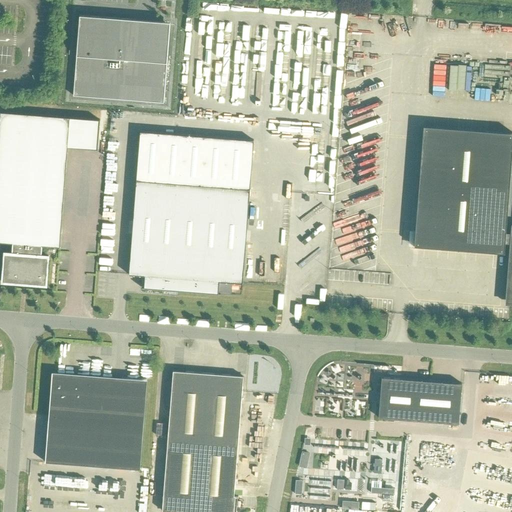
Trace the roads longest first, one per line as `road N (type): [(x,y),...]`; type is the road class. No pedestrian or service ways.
road 1 (unknown): [(283,339),(295,162),(288,150),(141,127),(127,134),(122,153),(115,326)]
road 2 (unknown): [(398,290),(421,0)]
road 3 (residential): [(307,341),(25,319)]
road 4 (residential): [(307,341),(511,357)]
road 5 (residential): [(25,319),(10,511)]
road 6 (residential): [(271,511),(307,341)]
road 7 (unknown): [(398,290),(487,297),(491,251)]
